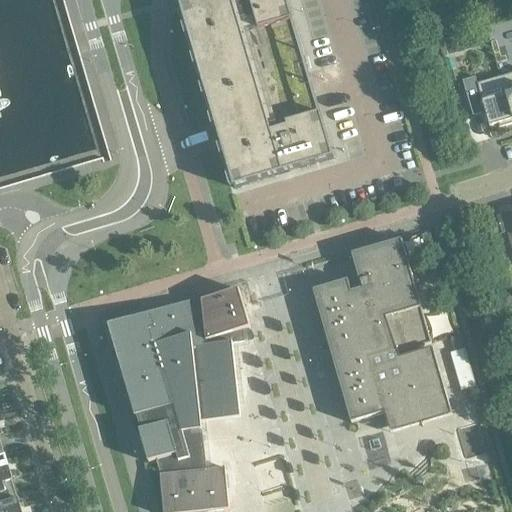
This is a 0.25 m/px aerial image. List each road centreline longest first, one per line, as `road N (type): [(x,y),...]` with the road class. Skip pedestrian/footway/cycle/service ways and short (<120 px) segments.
road 1 (tertiary): [(68,257),(138,227),(162,190),(108,0)]
road 2 (tertiary): [(45,232),(25,267),(97,511)]
road 3 (tertiary): [(81,0),(130,170),(116,205),(45,232)]
road 4 (tertiary): [(121,511),(56,287),(68,257)]
road 5 (residential): [(62,511),(0,299)]
